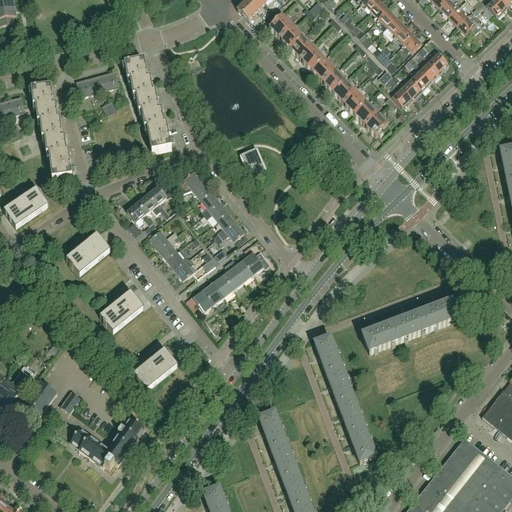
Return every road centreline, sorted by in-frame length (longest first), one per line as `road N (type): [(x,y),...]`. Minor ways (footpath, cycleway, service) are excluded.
road 1 (residential): [(371,170),(215,11)]
road 2 (residential): [(221,359),(93,197)]
road 3 (residential): [(299,338),(362,511)]
road 4 (residential): [(469,270),(455,282),(303,334)]
road 5 (secondary): [(238,371),(134,511)]
road 6 (secondary): [(288,326),(398,198)]
road 7 (residential): [(484,138),(511,281)]
road 8 (residential): [(292,264),(200,153)]
road 9 (secondary): [(480,81),(385,185)]
road 10 (residential): [(93,197),(54,67)]
road 11 (residential): [(200,153),(153,41)]
road 12 (unknown): [(10,472),(79,373)]
